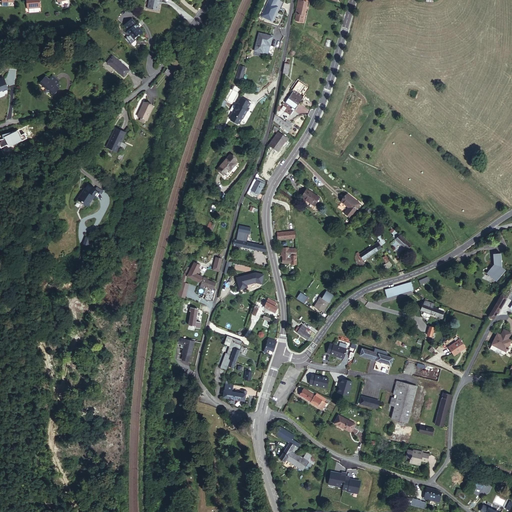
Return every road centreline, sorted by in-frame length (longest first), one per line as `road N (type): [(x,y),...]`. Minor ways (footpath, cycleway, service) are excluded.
road 1 (residential): [(259,414),(232,409),(201,386),(197,356),(237,204),(259,160),(294,0)]
road 2 (tertiary): [(352,0),(324,96),(264,206),(283,312),(279,339)]
road 3 (tertiary): [(511,210),(446,256),(355,293),(301,355),(279,339)]
road 4 (residential): [(0,161),(131,93),(207,0)]
road 5 (residential): [(431,480),(346,457),(281,414),(259,414)]
road 6 (residential): [(431,480),(447,457),(458,384),(511,379)]
